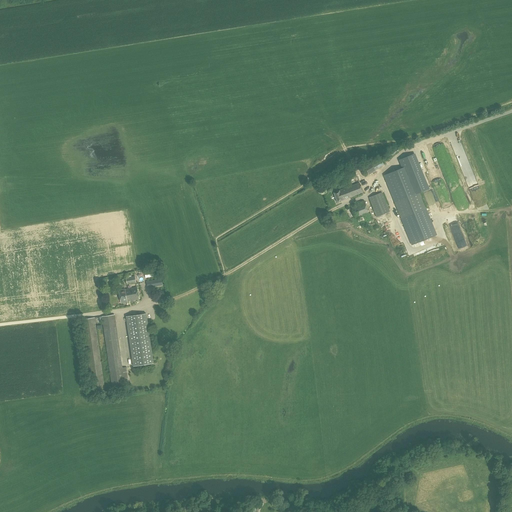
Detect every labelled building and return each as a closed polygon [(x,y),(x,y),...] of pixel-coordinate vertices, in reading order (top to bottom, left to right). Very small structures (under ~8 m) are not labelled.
[(403,167),(384,175),(402,219),(426,209),(419,192),(428,189),(414,154),(400,160),(403,167)] [(378,156),(370,161),(363,165),(369,174),(375,171),(375,170),(384,164),(378,156)] [(337,202),(363,192),(359,183),(333,193),(337,202)] [(390,211),(382,192),(369,197),(376,216),(390,211)] [(355,218),(369,213),(365,202),(351,207),(355,218)] [(153,277),(160,276),(159,269),(144,272),(145,276),(153,275),(153,277)] [(126,278),(127,284),(136,282),(135,276),(126,278)] [(161,278),(153,280),(155,286),(163,285),(161,278)] [(137,287),(128,289),(128,292),(124,292),(125,298),(127,297),(128,300),(139,298),(137,287)] [(128,292),(128,289),(125,289),(118,290),(121,303),(127,301),(128,300),(127,297),(125,298),(124,292),(128,292)] [(125,316),(132,363),(133,366),(153,363),(145,313),(125,316)] [(94,317),(82,319),(93,392),(95,391),(96,395),(103,394),(102,390),(105,390),(95,322),(103,321),(112,389),(125,387),(124,384),(129,384),(127,367),(122,367),(114,314),(102,316),(94,317)]
